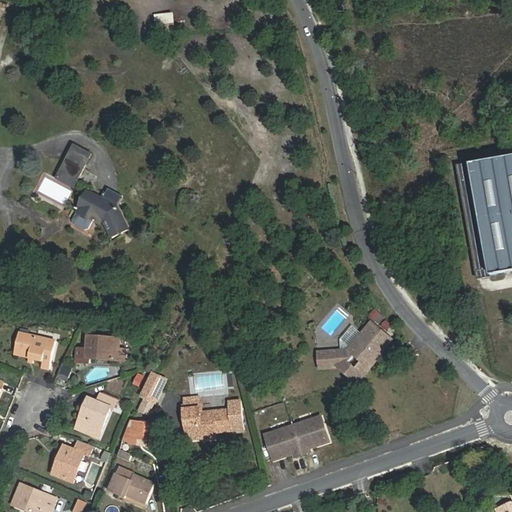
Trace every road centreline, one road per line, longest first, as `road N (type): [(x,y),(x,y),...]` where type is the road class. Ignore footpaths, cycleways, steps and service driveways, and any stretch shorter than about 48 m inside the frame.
road 1 (residential): [(506,418),(410,317),(369,249),(331,79),(300,0)]
road 2 (residential): [(506,418),(242,511)]
